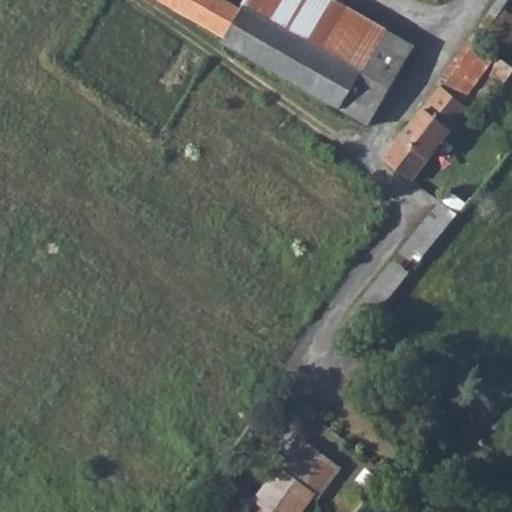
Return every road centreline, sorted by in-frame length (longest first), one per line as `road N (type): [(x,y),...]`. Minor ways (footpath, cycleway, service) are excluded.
road 1 (residential): [(484,0),(372,145),(280,95)]
road 2 (unknown): [(420,511),(511,390)]
